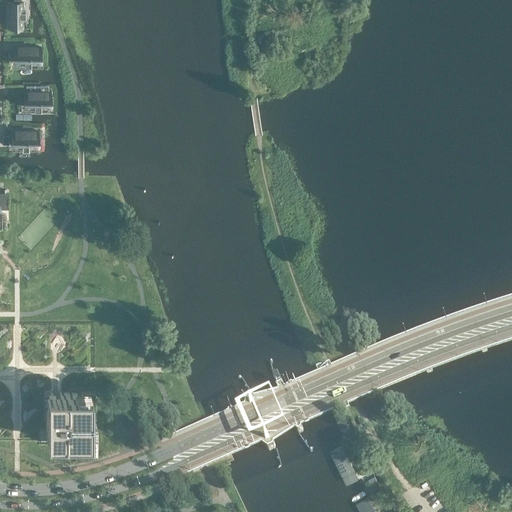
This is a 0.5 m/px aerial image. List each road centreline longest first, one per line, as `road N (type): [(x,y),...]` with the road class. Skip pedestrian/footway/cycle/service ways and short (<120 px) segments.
road 1 (secondary): [(178,454),(511,318)]
road 2 (secondary): [(0,505),(100,494),(162,472),(178,454)]
road 3 (secondary): [(178,454),(61,487),(0,488)]
